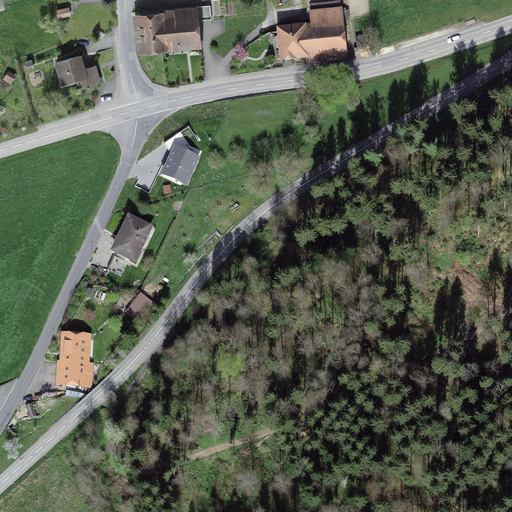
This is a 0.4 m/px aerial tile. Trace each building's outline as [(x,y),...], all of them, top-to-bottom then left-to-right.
[(340,1),(310,4),(311,12),(309,12),(310,20),(278,23),(279,28),(276,29),(277,37),(272,37),(273,49),(278,49),(280,62),(296,60),(306,59),(306,64),(348,59),(343,8),(340,8),(340,1)] [(136,53),(164,50),(164,52),(202,48),(199,21),(212,20),(210,4),(166,8),(164,9),(164,10),(132,13),(136,53)] [(71,15),(69,6),(55,9),(57,18),(71,15)] [(355,39),(357,49),(369,47),(367,37),(355,39)] [(101,82),(96,64),(85,67),(81,53),(54,60),(61,84),(80,79),(83,87),(101,82)] [(29,69),(35,67),(32,59),(26,61),(29,69)] [(16,75),(8,70),(3,79),(4,79),(0,85),(7,89),(10,83),(11,83),(16,75)] [(161,175),(187,187),(201,158),(175,146),(161,175)] [(154,227),(128,215),(110,252),(136,264),(154,227)] [(114,256),(107,271),(120,277),(127,262),(114,256)] [(153,303),(140,293),(125,313),(138,323),(153,303)] [(91,335),(61,333),(59,361),(57,361),(55,386),(92,388),(94,364),(89,363),(91,335)] [(26,406),(30,418),(36,415),(32,404),(26,406)]
